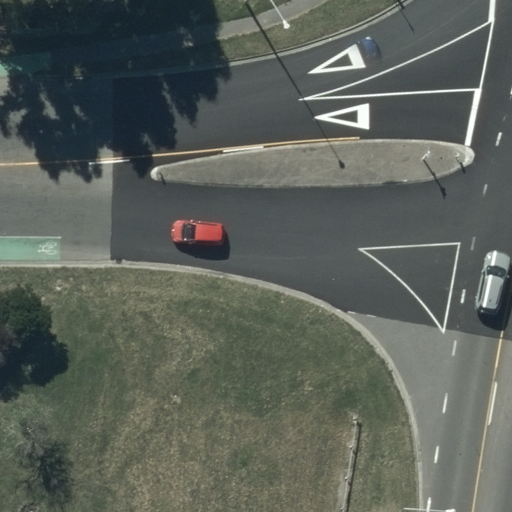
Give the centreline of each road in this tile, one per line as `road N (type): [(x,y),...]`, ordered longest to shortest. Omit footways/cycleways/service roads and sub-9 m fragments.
road 1 (primary): [(478,473),(423,351),(378,298),(157,164)]
road 2 (primary): [(157,164),(511,161)]
road 3 (trunk): [(478,473),(511,304)]
road 4 (primary): [(0,165),(157,164)]
